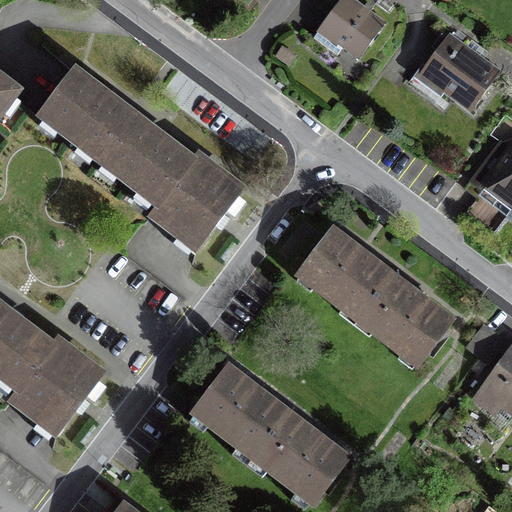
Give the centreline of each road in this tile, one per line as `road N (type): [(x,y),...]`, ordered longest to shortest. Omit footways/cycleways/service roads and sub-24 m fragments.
road 1 (residential): [(56,511),(330,152)]
road 2 (residential): [(122,0),(330,152)]
road 3 (residential): [(330,152),(511,292)]
